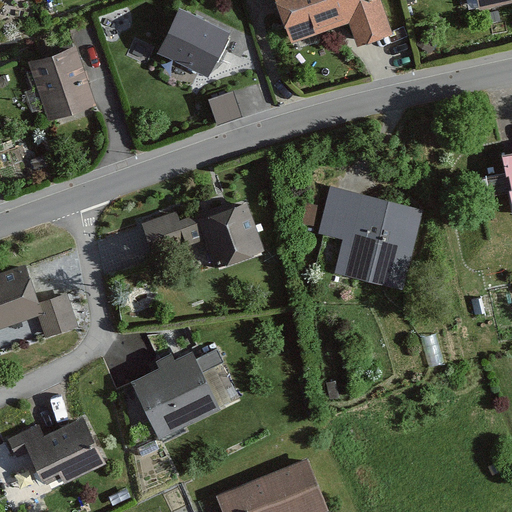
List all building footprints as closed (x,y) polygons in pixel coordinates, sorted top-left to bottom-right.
[(357,0),(281,0),(293,35),(351,16),(359,39),(389,29),(379,0),(372,0),(359,4),(357,0)] [(178,1),(157,46),(207,73),(228,26),(178,1)] [(75,47),(32,61),(50,115),(93,101),(75,47)] [(243,110),(255,106),(246,81),(234,86),(243,110)] [(209,91),(214,117),(239,112),(234,86),(209,91)] [(424,210),(332,186),(320,232),(343,238),(333,274),(402,292),(424,210)] [(266,250),(245,198),(194,219),(216,271),(266,250)] [(176,211),(142,224),(155,258),(200,241),(191,217),(180,221),(176,211)] [(28,267),(0,276),(0,329),(44,313),(28,267)] [(205,350),(131,383),(157,440),(230,407),(205,350)] [(107,465),(83,416),(9,451),(5,441),(0,443),(0,485),(12,510),(107,465)] [(309,458),(218,495),(224,511),(324,511),(330,510),(309,458)]
